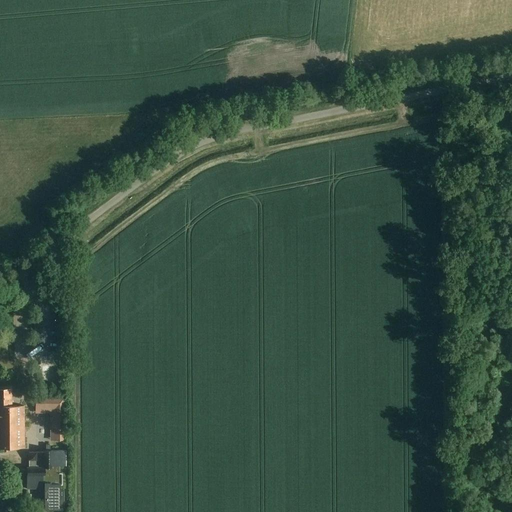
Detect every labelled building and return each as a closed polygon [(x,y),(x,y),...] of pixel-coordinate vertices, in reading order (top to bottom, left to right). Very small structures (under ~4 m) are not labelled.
[(465,137),(481,137),(481,120),(465,120),(465,137)] [(0,447),(24,448),(24,404),(11,404),(11,388),(0,388),(0,447)] [(53,410),(53,412),(53,431),(61,431),(63,431),(63,412),(63,410),(63,399),(60,399),(53,399),(50,399),(36,399),(36,410),(50,410),(53,410)] [(51,433),(51,413),(35,413),(35,433),(51,433)] [(46,444),(46,450),(43,450),(43,452),(29,452),(29,461),(29,467),(27,467),(27,469),(21,469),(21,473),(27,473),(27,489),(43,489),(43,483),(44,483),(44,510),(64,509),(64,490),(61,490),(60,466),(66,466),(66,450),(49,450),(49,444),(46,444)]
